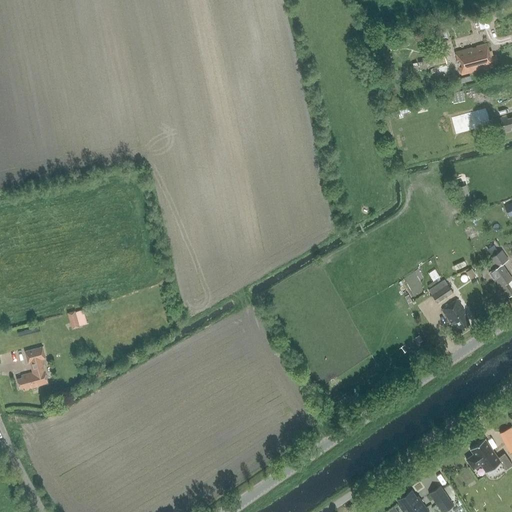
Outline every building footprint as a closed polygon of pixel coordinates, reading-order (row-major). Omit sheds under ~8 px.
[(492,68),(492,65),(497,64),(495,56),(490,57),(489,52),(488,52),(487,44),(455,52),(460,75),(482,69),(482,71),(492,68)] [(418,63),(420,70),(430,67),(432,73),(436,72),(434,65),(444,62),(442,55),(418,63)] [(452,96),(454,103),(465,101),(463,93),(452,96)] [(509,128),(511,127),(511,117),(506,119),(506,117),(489,121),(487,114),(457,122),(459,129),(473,126),(475,133),(493,129),(494,134),(510,130),(509,128)] [(507,258),(502,250),(489,259),(495,268),(489,272),(492,277),(500,289),(497,291),(502,299),(507,295),(508,296),(511,293),(511,288),(511,278),(501,263),(507,258)] [(476,275),(471,268),(465,272),(470,279),(476,275)] [(436,271),(431,274),(435,280),(440,276),(436,271)] [(428,290),(437,303),(453,293),(444,280),(428,290)] [(457,299),(441,309),(457,332),(470,324),(463,315),(466,313),(460,305),(461,305),(457,299)] [(74,311),(67,313),(72,329),(79,327),(78,322),(79,322),(77,315),(76,316),(74,311)] [(17,380),(19,389),(24,388),(25,390),(48,384),(41,360),(45,359),(42,347),(25,352),(28,364),(30,363),(32,373),(21,376),(22,378),(17,380)] [(511,424),(511,425),(500,431),(510,451),(511,450),(511,424)] [(484,439),(469,449),(473,454),(466,459),(472,469),(480,464),(486,472),(500,462),(505,470),(511,465),(504,453),(497,458),(484,439)] [(429,494),(441,511),(443,511),(453,505),(440,486),(428,493),(429,494)] [(411,489),(396,500),(400,505),(399,507),(401,506),(405,511),(428,511),(420,500),(420,499),(418,500),(416,497),(418,496),(417,496),(416,497),(411,490),(411,489)]
